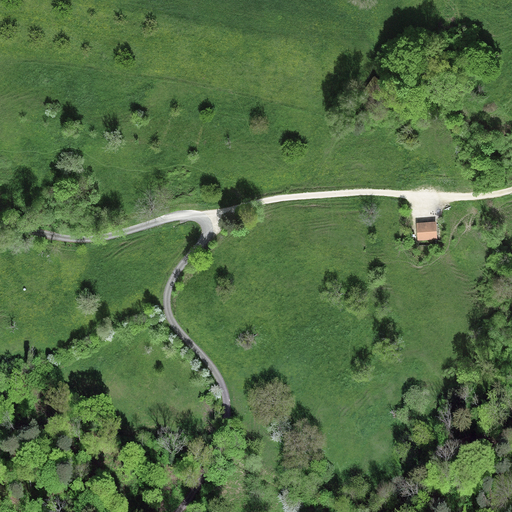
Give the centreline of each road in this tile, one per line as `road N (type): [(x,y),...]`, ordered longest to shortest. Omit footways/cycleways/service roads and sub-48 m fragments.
road 1 (unclassified): [(0,223),(69,239),(173,216),(205,220),(201,243),(170,280),(167,310),(221,382),(227,422),(177,511)]
road 2 (track): [(205,220),(285,196),(457,198),(511,188)]
road 3 (track): [(511,440),(459,449),(367,511)]
